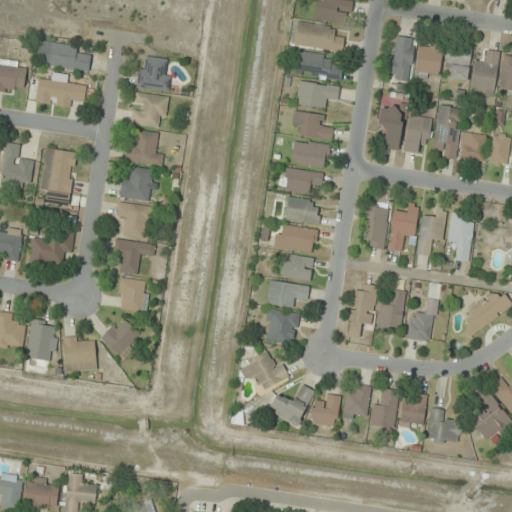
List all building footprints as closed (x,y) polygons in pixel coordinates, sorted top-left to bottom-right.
[(352,1),(345,0),(316,0),(314,19),(349,23),(352,1)] [(336,28),(298,21),(295,44),(342,52),(345,38),(334,36),(336,28)] [(409,81),(415,39),(394,36),(388,78),(409,81)] [(89,71),(91,55),(81,54),(82,45),(39,40),(36,64),(89,71)] [(413,70),(435,78),(445,47),(424,40),(413,70)] [(465,81),(473,51),(451,45),(442,75),(465,81)] [(471,90),(494,93),(499,52),(487,50),(486,60),(475,58),(471,90)] [(341,81),(343,68),(332,66),(334,56),(300,51),(296,73),(341,81)] [(511,89),(511,54),(504,53),(500,89),(511,89)] [(138,88),(168,90),(171,59),(141,57),(138,88)] [(27,63),(0,59),(0,89),(22,93),(27,63)] [(69,75),(50,72),(49,82),(38,81),(36,103),(73,107),(74,99),(84,100),(86,86),(67,83),(69,75)] [(296,104),(326,108),(327,97),(338,98),(339,86),(299,81),(296,104)] [(164,129),(168,96),(136,92),(131,124),(164,129)] [(463,109),(440,105),(431,155),(455,159),(463,109)] [(386,129),(384,148),(399,150),(404,109),(381,106),(378,128),(386,129)] [(325,115),(295,111),(293,125),(302,126),(301,135),(332,139),(333,128),(323,127),(325,115)] [(404,151),(426,154),(431,119),(409,116),(404,151)] [(157,133),(138,130),(136,140),(129,138),(126,160),(161,166),(163,154),(154,153),(157,133)] [(459,160),(483,163),(487,136),(463,132),(459,160)] [(330,145),(294,140),(291,162),(327,168),(330,145)] [(34,159),(23,157),(24,146),(7,143),(1,180),(30,185),(34,159)] [(69,205),(76,152),(46,148),(40,190),(49,191),(47,202),(69,205)] [(120,196),(148,201),(153,170),(134,166),(132,177),(124,175),(120,196)] [(322,185),(323,172),(285,167),(282,190),(310,194),(312,183),(322,185)] [(285,219),(319,223),(321,201),(288,197),(285,219)] [(384,248),(389,204),(367,201),(362,245),(384,248)] [(145,238),(150,206),(119,202),(117,214),(127,215),(124,234),(145,238)] [(401,251),(403,237),(413,239),(419,204),(408,202),(407,212),(395,210),(389,249),(401,251)] [(423,215),(417,253),(429,255),(431,243),(442,245),(447,210),(436,209),(435,217),(423,215)] [(465,221),(466,213),(452,211),(447,245),(457,247),(455,260),(469,262),(474,222),(465,221)] [(315,253),(318,229),(277,224),(274,247),(315,253)] [(22,230),(0,228),(0,257),(20,259),(22,230)] [(63,264),(65,241),(33,238),(31,261),(63,264)] [(114,258),(123,259),(121,272),(140,275),(142,254),(153,255),(155,244),(116,239),(114,258)] [(281,276),(310,281),(314,259),(286,253),(281,276)] [(147,312),(150,281),(121,278),(118,308),(147,312)] [(267,304),(295,308),(297,298),(307,300),(309,286),(270,280),(267,304)] [(378,285),(364,284),(363,292),(354,291),(348,335),(360,337),(362,324),(372,326),(378,285)] [(511,306),(511,304),(500,287),(464,313),(470,321),(463,326),(471,336),(511,306)] [(378,329),(400,332),(405,292),(394,290),(392,301),(381,300),(378,329)] [(264,340),(294,345),(299,314),(269,309),(264,340)] [(25,325),(16,324),(17,314),(0,312),(0,346),(23,349),(25,325)] [(430,341),(433,314),(411,312),(408,339),(430,341)] [(55,360),(58,324),(31,321),(28,358),(55,360)] [(124,358),(142,335),(126,321),(120,328),(113,323),(101,339),(124,358)] [(65,337),(65,370),(96,370),(96,337),(65,337)] [(284,363),(274,367),(269,353),(239,364),(246,381),(255,378),(260,390),(289,379),(284,363)] [(510,413),(511,411),(511,383),(507,386),(501,377),(491,385),(510,413)] [(269,411),(297,426),(315,392),(301,384),(292,401),(279,393),(269,411)] [(485,439),(510,421),(484,384),(472,392),(484,409),(470,419),(485,439)] [(369,418),(368,386),(353,386),(353,391),(345,391),(346,418),(369,418)] [(372,425),(394,428),(399,390),(377,387),(372,425)] [(342,398),(328,393),(324,403),(316,401),(310,419),(332,427),(342,398)] [(400,425),(422,429),(427,396),(405,393),(400,425)] [(445,410),(430,408),(426,440),(457,444),(460,422),(444,420),(445,410)] [(65,511),(78,511),(79,503),(95,504),(96,485),(84,484),(85,475),(69,473),(65,511)] [(0,498),(0,508),(20,510),(22,476),(0,474),(0,495),(0,498)] [(56,507),(60,482),(29,478),(25,510),(40,511),(41,511),(42,505),(56,507)] [(126,507),(127,511),(156,511),(153,500),(126,507)]
